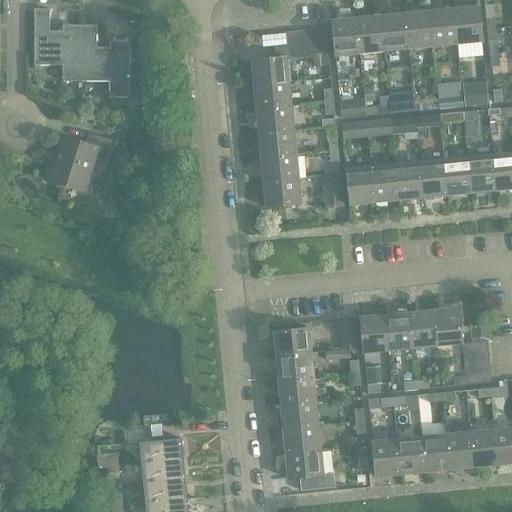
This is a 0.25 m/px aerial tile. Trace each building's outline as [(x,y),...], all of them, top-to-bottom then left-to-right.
[(485,5),(486,18),(494,17),(493,5),(485,5)] [(453,9),(457,45),(482,42),(478,7),(453,9)] [(429,12),(433,47),(457,45),(453,9),(429,12)] [(82,82),(82,73),(82,26),(63,26),(63,32),(50,32),(50,10),(34,10),(34,66),(63,66),(63,82),(82,82)] [(406,14),(409,50),(433,47),(429,12),(406,14)] [(381,16),(384,52),(409,50),(406,14),(381,16)] [(357,19),(360,54),(384,52),(381,16),(357,19)] [(332,21),(336,57),(360,54),(357,19),(332,21)] [(82,73),(82,82),(110,82),(110,98),(130,98),(130,42),(110,42),(110,48),(97,48),(97,26),(82,26),(82,73)] [(288,57),(288,58),(320,55),(321,67),(330,66),(326,29),(285,33),(287,45),(288,57)] [(488,42),(489,54),(498,53),(497,41),(488,42)] [(287,45),(275,46),(276,58),(287,57),(288,57),(287,45)] [(498,53),(489,54),(490,67),(500,66),(498,53)] [(253,86),(289,82),(287,57),(276,58),(251,61),(253,86)] [(289,82),(253,86),(256,110),(291,107),(289,82)] [(373,88),(364,89),(365,99),(365,103),(375,102),(373,88)] [(493,90),(494,102),(503,102),(502,89),(493,90)] [(325,103),(334,103),(333,90),(324,90),(325,103)] [(141,102),(149,102),(149,91),(141,91),(141,102)] [(475,97),(475,105),(489,104),(488,95),(475,97)] [(438,100),(439,109),(463,107),(463,98),(438,100)] [(439,109),(438,100),(426,101),(426,110),(439,109)] [(334,103),(325,103),(326,115),(335,114),(334,103)] [(389,105),(390,114),(404,113),(403,104),(389,105)] [(378,115),(390,114),(389,105),(377,106),(378,115)] [(291,107),(256,110),(258,134),(294,131),(291,107)] [(341,109),(342,119),(355,118),(354,108),(341,109)] [(501,118),(511,116),(511,108),(501,109),(501,118)] [(464,113),(465,122),(478,120),(477,111),(464,113)] [(465,122),(464,113),(452,114),(452,123),(465,122)] [(415,118),(416,126),(429,125),(429,116),(415,118)] [(416,126),(415,118),(403,119),(404,128),(416,126)] [(335,119),(322,120),(323,128),(336,126),(335,119)] [(367,122),(368,131),(381,130),(380,121),(367,122)] [(368,131),(367,122),(354,123),(355,132),(368,131)] [(294,131),(258,134),(261,159),(296,155),(294,131)] [(105,163),(112,140),(89,133),(86,144),(63,137),(55,164),(52,164),(48,178),(50,179),(50,181),(84,191),(94,159),(105,163)] [(328,139),(330,152),(339,151),(338,138),(328,139)] [(331,164),(340,163),(339,151),(330,152),(331,164)] [(511,153),(492,155),(496,191),(511,189),(511,153)] [(261,159),(263,183),(299,179),(296,155),(261,159)] [(468,158),(472,194),(496,191),(492,155),(468,158)] [(444,160),(447,196),(472,194),(468,158),(444,160)] [(419,163),(423,199),(447,196),(444,160),(419,163)] [(395,165),(399,201),(423,199),(419,163),(395,165)] [(371,167),(375,203),(399,201),(395,165),(371,167)] [(347,170),(350,206),(375,203),(371,167),(347,170)] [(342,176),(322,178),(325,209),(345,207),(342,176)] [(301,204),(299,179),(263,183),(265,208),(301,204)] [(433,311),(437,346),(462,344),(458,308),(433,311)] [(409,313),(413,348),(437,346),(433,311),(409,313)] [(384,315),(388,351),(413,348),(409,313),(384,315)] [(388,351),(384,315),(360,318),(363,353),(388,351)] [(344,350),(357,348),(354,320),(341,321),(344,350)] [(276,357),(312,354),(309,328),(273,332),(276,357)] [(464,358),(489,356),(487,342),(462,345),(464,358)] [(351,350),(325,353),(326,362),(351,359),(351,350)] [(312,354),(276,357),(278,381),(314,378),(312,354)] [(489,356),(464,358),(465,372),(490,369),(489,356)] [(350,361),(351,374),(360,374),(359,360),(350,361)] [(490,369),(465,372),(465,377),(453,378),(454,387),(491,383),(490,369)] [(352,386),(361,386),(360,374),(351,374),(352,386)] [(314,378),(278,381),(281,406),(316,402),(314,378)] [(416,380),(417,390),(430,389),(429,379),(416,380)] [(417,390),(416,380),(404,382),(404,390),(417,390)] [(381,394),(380,385),(367,386),(368,395),(381,394)] [(490,389),(491,397),(504,396),(504,388),(499,388),(490,389)] [(480,398),(491,397),(490,389),(479,390),(480,398)] [(441,393),(442,402),(455,401),(455,391),(441,393)] [(442,402),(441,393),(429,394),(430,403),(442,402)] [(393,398),(394,407),(407,406),(406,397),(393,398)] [(394,407),(393,398),(381,399),(381,408),(394,407)] [(381,399),(369,401),(370,410),(381,409),(381,408),(381,399)] [(316,402),(281,406),(283,430),(319,427),(316,402)] [(354,410),(355,423),(365,422),(363,409),(354,410)] [(356,435),(366,434),(365,422),(355,423),(356,435)] [(162,425),(151,426),(152,441),(163,440),(162,425)] [(319,427),(283,430),(286,454),(321,450),(319,427)] [(511,428),(494,431),(498,466),(511,464),(511,428)] [(470,433),(474,468),(498,466),(494,431),(470,433)] [(446,435),(449,471),(474,468),(470,433),(446,435)] [(449,471),(446,435),(422,438),(426,473),(449,471)] [(142,463),(184,459),(182,438),(163,440),(152,441),(140,442),(142,463)] [(400,476),(426,473),(422,438),(397,440),(400,476)] [(397,440),(373,442),(376,478),(400,476),(397,440)] [(321,450),(286,454),(288,479),(324,475),(321,450)] [(99,467),(118,465),(117,453),(97,455),(99,467)] [(361,471),(369,470),(368,458),(360,459),(361,471)] [(144,483),(186,479),(184,459),(142,463),(144,483)] [(118,465),(99,467),(99,469),(107,469),(108,480),(120,478),(118,465)] [(186,479),(144,483),(146,503),(188,499),(186,479)] [(110,494),(111,506),(123,505),(121,493),(110,494)] [(146,511),(189,511),(188,499),(146,503),(146,511)]
